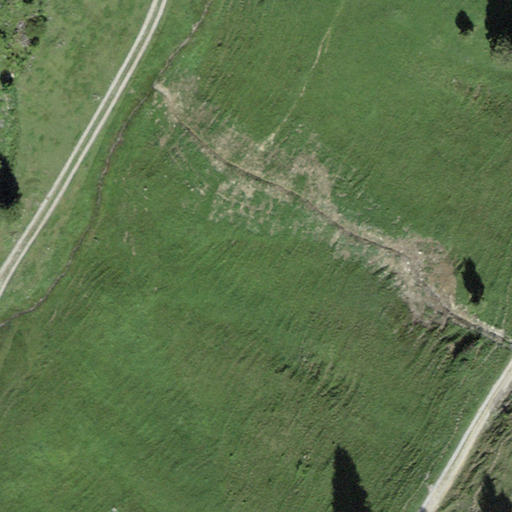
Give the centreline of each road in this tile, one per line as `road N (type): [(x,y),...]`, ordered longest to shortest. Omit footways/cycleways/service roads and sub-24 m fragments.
road 1 (track): [(149,0),(136,55),(0,286)]
road 2 (track): [(511,355),(415,511)]
